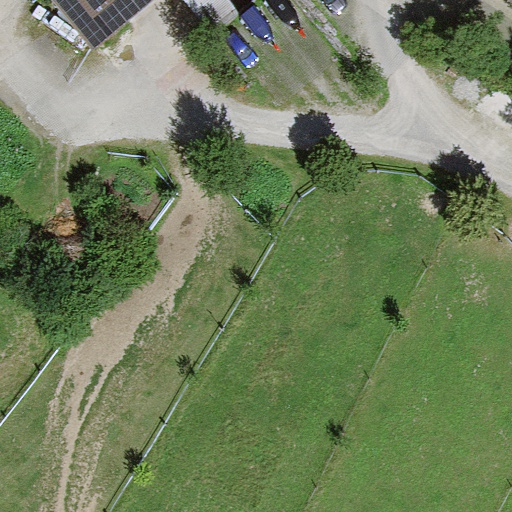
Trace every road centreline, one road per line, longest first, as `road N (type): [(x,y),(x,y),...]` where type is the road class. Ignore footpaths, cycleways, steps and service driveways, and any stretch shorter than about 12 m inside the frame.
road 1 (track): [(511,172),(428,139),(76,108),(17,59)]
road 2 (track): [(428,139),(375,0)]
